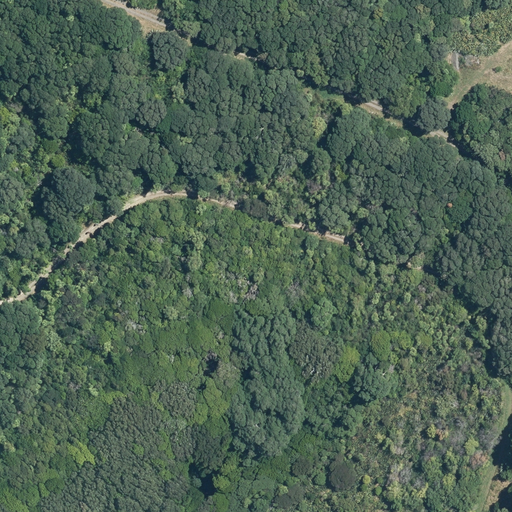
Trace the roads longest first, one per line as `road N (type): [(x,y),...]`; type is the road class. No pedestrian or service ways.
road 1 (track): [(0,297),(18,291),(115,208),(166,188),(206,192),(353,236),(456,273),(498,298),(511,296)]
road 2 (track): [(511,175),(443,126),(121,0)]
road 3 (track): [(478,511),(511,397)]
